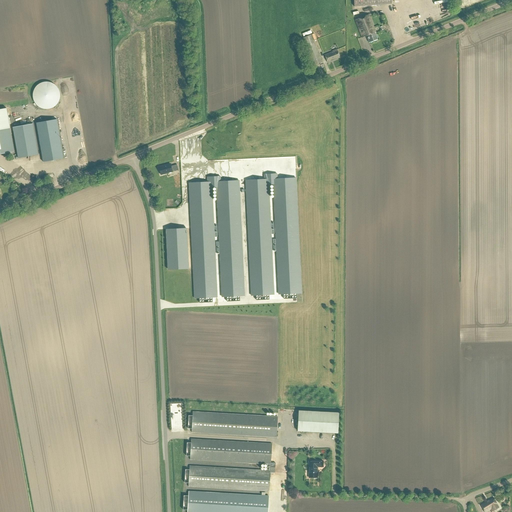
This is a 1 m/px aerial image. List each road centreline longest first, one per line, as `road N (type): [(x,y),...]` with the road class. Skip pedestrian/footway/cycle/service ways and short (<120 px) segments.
road 1 (unclassified): [(131,157),(511,1)]
road 2 (unclassified): [(169,511),(153,220),(131,157)]
road 3 (unclassified): [(0,211),(131,157)]
